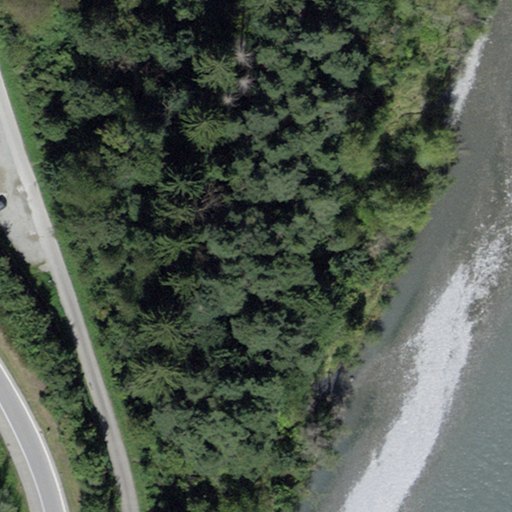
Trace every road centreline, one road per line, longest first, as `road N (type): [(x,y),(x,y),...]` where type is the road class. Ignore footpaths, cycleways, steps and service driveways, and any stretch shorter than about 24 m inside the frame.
road 1 (unclassified): [(135,511),(0,90)]
road 2 (trunk): [(0,384),(55,511)]
